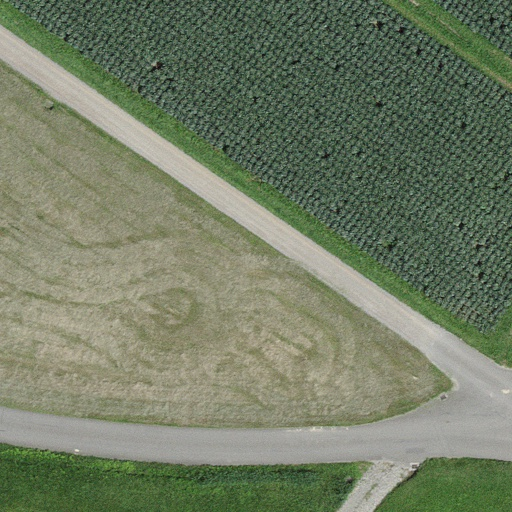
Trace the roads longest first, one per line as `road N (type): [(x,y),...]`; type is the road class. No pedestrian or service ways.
road 1 (unclassified): [(0,42),(511,396)]
road 2 (unclassified): [(0,419),(231,446),(381,446),(511,421)]
